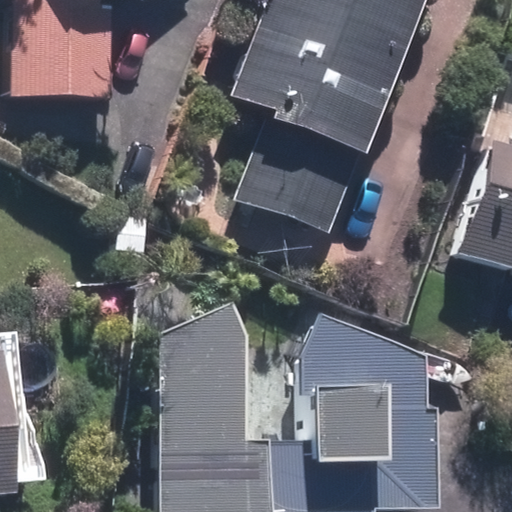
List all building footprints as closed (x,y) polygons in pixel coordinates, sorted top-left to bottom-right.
[(102,100),(106,0),(5,0),(2,96),(102,100)] [(256,0),(222,92),(260,107),(218,216),(255,230),(262,212),(329,237),(419,0),(256,0)] [(511,105),(494,100),(448,258),(504,275),(509,260),(511,261),(511,105)] [(417,360),(314,315),(288,352),(229,350),(230,300),(151,338),(146,511),(425,511),(428,407),(416,406),(417,360)] [(0,499),(8,499),(7,481),(34,480),(26,325),(0,326),(0,499)]
